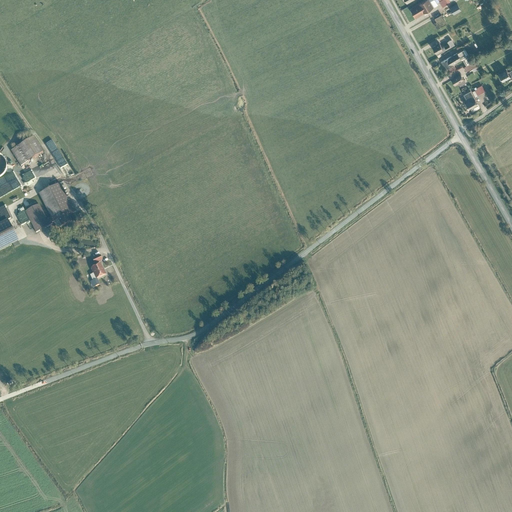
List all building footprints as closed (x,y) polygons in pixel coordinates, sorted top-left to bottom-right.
[(453,0),(449,0),(447,1),(446,0),(424,0),(418,4),(413,6),(414,8),(410,10),(415,19),(424,13),(423,13),(437,5),(436,3),(439,1),(442,7),(448,3),(449,4),(450,3),(450,2),(453,0)] [(451,8),(454,13),(460,10),(457,4),(451,8)] [(426,37),(432,33),(433,35),(438,31),(437,29),(446,23),(442,15),(441,14),(434,19),(435,19),(432,21),(432,22),(427,25),(428,26),(422,30),(426,37)] [(432,47),(436,55),(437,55),(438,57),(441,55),(440,53),(444,51),(446,50),(454,45),(451,39),(447,42),(448,44),(444,47),(442,48),(438,42),(435,44),(435,45),(432,47)] [(468,62),(466,59),(470,57),(469,55),(468,54),(465,49),(457,53),(441,62),(443,67),(444,66),(446,69),(448,72),(455,68),(453,64),(461,60),(462,60),(463,61),(466,66),(472,62),(471,60),(468,62)] [(466,66),(463,67),(467,72),(472,69),(473,71),(476,70),(475,69),(478,67),(476,63),(474,64),(472,62),(466,66)] [(506,70),(498,75),(502,82),(510,78),(506,70)] [(458,84),(460,87),(465,83),(459,73),(454,76),(454,77),(450,79),(454,86),(458,84)] [(472,92),(475,97),(485,91),(481,85),(476,88),(476,87),(474,88),(475,90),(472,92)] [(472,109),(474,107),(478,105),(474,97),(470,99),(470,100),(468,101),(465,104),(468,110),(472,108),(472,109)] [(12,151),(21,167),(43,154),(34,138),(12,151)] [(0,197),(45,175),(42,169),(0,189),(0,197)] [(21,187),(22,189),(35,183),(34,181),(21,187)] [(59,185),(39,195),(51,219),(47,221),(39,205),(25,213),(36,234),(53,225),(52,224),(54,223),(57,230),(72,222),(69,215),(75,212),(70,202),(69,202),(59,185)] [(0,254),(19,244),(7,221),(0,224),(0,254)] [(92,259),(94,264),(103,260),(101,256),(92,259)] [(92,281),(95,287),(100,285),(98,279),(106,275),(103,268),(102,268),(101,264),(91,268),(91,269),(91,270),(93,274),(94,273),(96,279),(92,281)]
